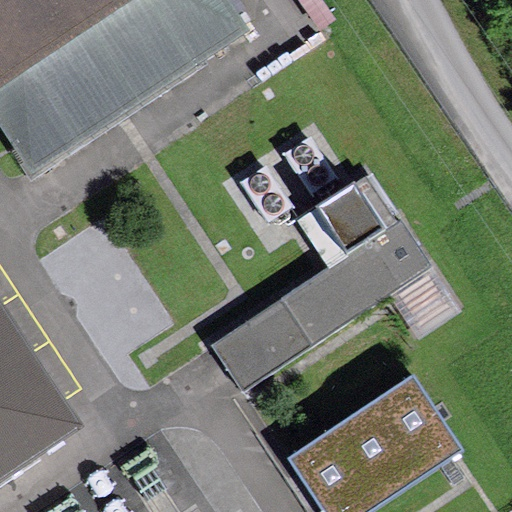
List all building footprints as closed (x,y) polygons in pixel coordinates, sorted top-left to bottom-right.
[(247,30),(227,0),(0,0),(0,124),(32,172),(247,30)] [(311,137),(283,155),(311,197),(339,179),(311,137)] [(267,166),(240,184),(267,226),(294,208),(267,166)] [(329,267),(210,346),(241,393),(430,268),(368,174),(298,220),(329,267)] [(0,300),(0,484),(85,428),(0,300)] [(414,376),(286,460),(320,511),(369,511),(463,450),(414,376)]
